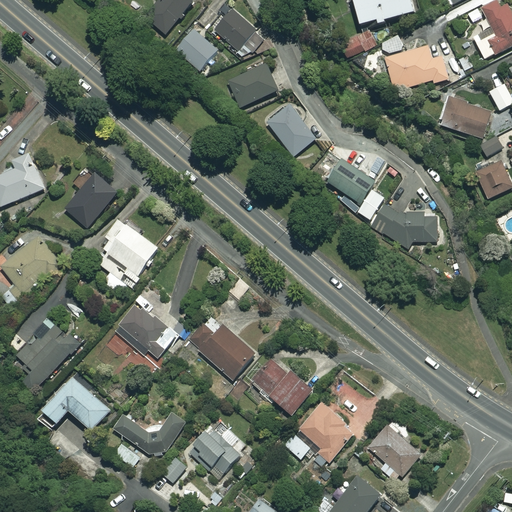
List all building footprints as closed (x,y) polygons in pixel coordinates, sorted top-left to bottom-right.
[(196,0),(162,0),(147,19),(167,35),(196,0)] [(416,13),(412,0),(355,0),(362,26),(379,21),(380,24),(416,13)] [(511,3),(502,8),(499,2),(483,10),(493,30),(476,39),(486,60),(511,47),(511,3)] [(256,31),(233,11),(216,31),(239,51),(256,31)] [(379,46),(371,30),(342,43),(350,59),(379,46)] [(219,51),(195,31),(177,52),(202,72),(219,51)] [(433,61),(429,47),(387,59),(396,91),(434,80),(435,84),(449,80),(443,58),(433,61)] [(280,91),(268,65),(230,83),(241,108),(280,91)] [(511,105),(511,101),(504,87),(491,93),(500,112),(511,105)] [(493,113),(451,99),(442,126),(484,140),(493,113)] [(268,122),(294,157),(317,139),(291,104),(268,122)] [(503,148),(496,137),(481,146),(488,157),(503,148)] [(47,189),(32,155),(15,163),(18,170),(0,177),(0,200),(3,208),(47,189)] [(376,182),(342,159),(327,181),(361,205),(376,182)] [(511,189),(511,184),(502,162),(477,174),(489,200),(511,189)] [(120,192),(97,173),(91,179),(84,173),(74,184),(82,191),(66,210),(89,229),(120,192)] [(385,199),(373,190),(357,213),(370,221),(385,199)] [(407,214),(399,214),(385,205),(371,227),(409,250),(413,243),(439,243),(438,217),(425,217),(425,212),(407,212),(407,214)] [(109,253),(101,266),(111,273),(107,278),(123,289),(127,283),(133,288),(160,248),(120,221),(102,248),(109,253)] [(64,264),(34,236),(2,270),(18,285),(4,300),(18,313),(64,264)] [(253,289),(243,281),(231,294),(241,302),(253,289)] [(156,321),(139,307),(117,333),(145,356),(149,351),(159,359),(178,335),(158,318),(156,321)] [(258,355),(213,315),(189,342),(234,382),(258,355)] [(80,348),(50,320),(36,335),(38,337),(20,356),(37,372),(27,383),(37,393),(80,348)] [(200,352),(188,343),(175,360),(188,369),(200,352)] [(291,374),(274,359),(254,382),(294,416),(315,391),(293,371),(291,374)] [(113,411),(76,376),(44,410),(59,424),(72,411),(93,432),(113,411)] [(357,435),(324,403),(300,429),(322,450),(319,453),(330,463),(357,435)] [(188,423),(174,413),(156,438),(125,415),(115,429),(160,462),(188,423)] [(424,457),(388,426),(369,448),(388,464),(383,470),(400,485),(424,457)] [(235,441),(219,428),(211,438),(208,435),(191,455),(203,464),(206,460),(215,467),(211,472),(221,480),(243,453),(232,444),(235,441)] [(313,448),(297,434),(286,446),(302,460),(313,448)] [(142,458),(123,444),(115,454),(135,468),(142,458)] [(187,468),(177,459),(164,475),(175,484),(187,468)] [(374,487),(360,477),(333,511),(370,511),(388,488),(378,480),(374,487)] [(212,511),(218,505),(210,499),(199,511),(212,511)] [(277,511),(263,501),(254,511),(277,511)]
